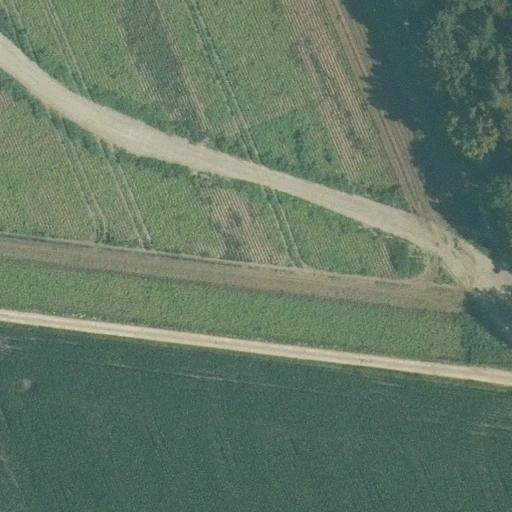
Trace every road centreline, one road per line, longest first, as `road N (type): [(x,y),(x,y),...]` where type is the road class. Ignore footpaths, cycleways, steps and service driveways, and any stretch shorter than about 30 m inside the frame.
road 1 (track): [(0,314),(511,375)]
road 2 (track): [(410,0),(511,251)]
